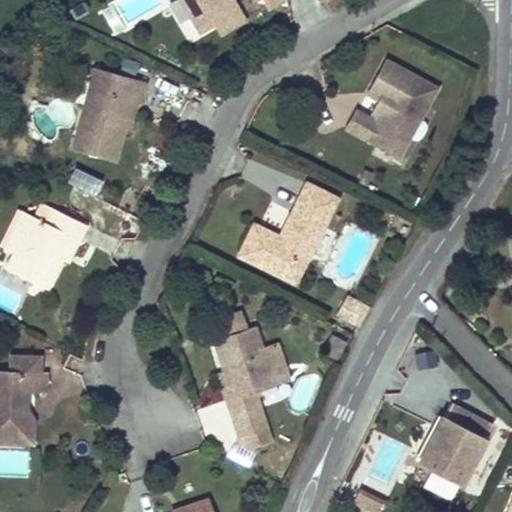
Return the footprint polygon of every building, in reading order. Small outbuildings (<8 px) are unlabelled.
[(181,0),(200,32),(216,22),(240,8),(235,0),(181,0)] [(240,8),(216,22),(222,33),(246,18),(240,8)] [(437,89),(386,61),(368,94),(379,101),(385,104),(377,117),(372,114),(370,118),(357,111),(347,130),(399,158),(407,145),(400,135),(415,108),(427,107),(437,89)] [(146,82),(95,67),(72,149),(114,161),(124,127),(132,98),(141,101),(146,82)] [(129,128),(137,100),(132,98),(124,127),(129,128)] [(385,104),(379,101),(372,114),(377,117),(385,104)] [(407,145),(427,107),(415,108),(400,135),(407,145)] [(97,192),(103,175),(73,164),(67,182),(97,192)] [(337,198),(306,183),(280,236),(254,224),(238,254),(294,282),(337,198)] [(87,224),(42,203),(35,217),(17,208),(0,243),(0,246),(13,253),(6,269),(47,289),(62,259),(72,237),(79,240),(87,224)] [(79,240),(72,237),(62,259),(68,262),(79,240)] [(337,313),(360,326),(369,309),(347,296),(337,313)] [(274,385),(255,325),(214,339),(224,370),(233,398),(227,399),(232,416),(260,407),(255,392),(274,385)] [(40,371),(41,356),(10,354),(10,370),(0,369),(0,441),(33,443),(33,420),(25,420),(26,391),(45,392),(46,371),(40,371)] [(233,398),(224,370),(218,372),(227,399),(233,398)] [(462,483),(492,425),(450,403),(419,461),(462,483)] [(0,449),(0,475),(27,476),(28,450),(0,449)] [(358,486),(350,504),(368,511),(378,511),(385,498),(358,486)] [(213,511),(209,498),(180,508),(181,511),(213,511)]
